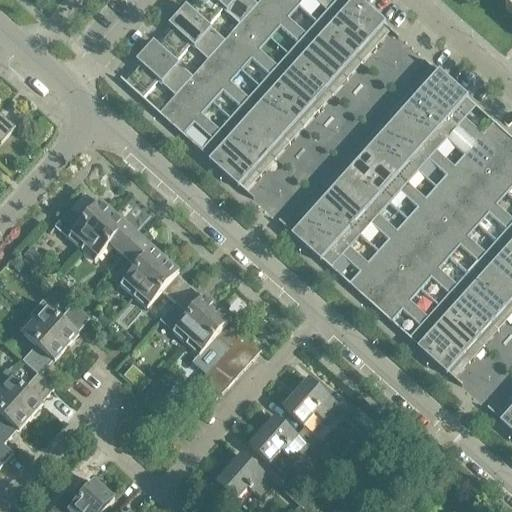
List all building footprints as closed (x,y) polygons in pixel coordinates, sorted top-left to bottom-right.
[(258,7),(249,0),(201,0),(191,12),(208,28),(223,12),(240,27),(258,7)] [(356,60),(317,25),(307,37),(288,20),(299,9),(288,0),(271,0),(265,7),(342,76),(356,60)] [(371,44),(321,0),(288,0),(299,9),(306,0),(312,0),(328,14),(317,25),(356,60),(371,44)] [(398,39),(355,0),(339,0),(335,5),(329,0),(321,0),(371,44),(385,28),(390,33),(398,40),(398,39)] [(342,76),(265,7),(251,24),(270,41),(280,29),(299,46),(288,58),(327,92),(342,76)] [(225,43),(208,28),(191,12),(186,8),(168,28),(173,32),(158,49),(175,64),(190,47),(208,63),(225,43)] [(327,92),(288,58),(278,69),(259,52),(270,41),(251,24),(236,40),(313,109),(327,92)] [(313,109),(236,40),(222,56),(241,73),(251,62),(269,78),(259,89),(299,125),(313,109)] [(193,79),(175,64),(158,49),(153,44),(136,64),(141,68),(125,85),(121,81),(120,82),(142,102),(158,84),(175,99),(193,79)] [(299,125),(259,89),(249,100),(231,84),(241,73),(222,56),(207,72),(284,141),(299,125)] [(423,63),(430,69),(435,73),(421,89),(498,158),(511,142),(511,140),(494,125),(483,137),(465,121),(477,109),(424,62),(423,63)] [(284,141),(207,72),(193,88),(212,105),(223,93),(241,110),(230,121),(270,157),(284,141)] [(270,157),(230,121),(220,133),(202,117),(212,105),(193,88),(178,104),(255,173),(270,157)] [(475,147),(465,158),(484,174),(498,158),(421,89),(406,105),(447,142),(457,131),(475,147)] [(255,173),(178,104),(163,121),(183,138),(194,126),(212,142),(201,154),(253,201),(254,200),(247,193),(241,189),(255,173)] [(436,154),(447,142),(406,105),(392,121),(469,190),(484,174),(465,158),(454,170),(436,154)] [(0,144),(0,145),(15,129),(0,115),(0,144)] [(446,178),(436,190),(455,207),(469,190),(392,121),(377,137),(418,174),(428,162),(446,178)] [(407,186),(418,174),(377,137),(363,153),(440,223),(455,207),(436,190),(425,202),(407,186)] [(511,151),(502,162),(511,170),(511,151)] [(417,211),(407,222),(426,239),(440,223),(363,153),(349,169),(389,206),(399,195),(417,211)] [(511,170),(502,162),(488,178),(507,195),(511,189),(511,170)] [(378,218),(389,206),(349,169),(334,185),(411,255),(426,239),(407,222),(396,234),(378,218)] [(511,221),(496,207),(507,195),(488,178),(474,194),(511,228),(511,221)] [(388,243),(378,254),(397,271),(411,255),(334,185),(320,202),(360,238),(371,227),(388,243)] [(511,228),(474,194),(459,210),(479,228),(489,217),(507,233),(497,244),(511,257),(511,228)] [(68,241),(81,253),(113,217),(111,215),(109,217),(85,195),(70,212),(84,224),(68,241)] [(349,250),(360,238),(320,202),(305,218),(383,287),(397,271),(378,254),(367,266),(349,250)] [(511,257),(497,244),(486,256),(467,240),(479,228),(459,210),(445,227),(511,286),(511,257)] [(116,219),(113,217),(81,253),(95,264),(110,247),(123,259),(138,242),(114,221),(116,219)] [(383,287),(305,218),(291,233),(287,229),(279,223),(278,224),(331,271),(342,259),(360,275),(349,287),(368,304),(383,287)] [(511,307),(511,286),(445,227),(430,243),(449,260),(459,249),(477,265),(467,276),(508,312),(511,307)] [(162,263),(138,242),(123,259),(136,270),(120,287),(134,299),(166,263),(164,261),(162,263)] [(508,312),(467,276),(456,288),(438,272),(449,260),(430,243),(416,259),(494,328),(508,312)] [(494,328),(416,259),(401,275),(421,292),(430,282),(449,298),(439,308),(479,344),(494,328)] [(168,265),(166,263),(134,299),(147,311),(163,294),(175,305),(190,288),(166,267),(168,265)] [(479,344),(439,308),(427,321),(409,305),(421,292),(401,275),(387,291),(465,360),(479,344)] [(214,310),(190,288),(175,305),(188,317),(173,334),(186,345),(218,310),(216,308),(214,310)] [(465,360),(387,291),(372,308),(391,325),(402,312),(420,329),(409,341),(462,388),(462,387),(455,380),(451,376),(465,360)] [(43,306),(31,320),(65,350),(90,322),(74,307),(60,322),(43,306)] [(221,312),(218,310),(186,345),(200,358),(202,355),(215,341),(228,352),(235,345),(244,336),(243,335),(219,314),(221,312)] [(65,350),(31,320),(19,333),(36,348),(23,363),(55,391),(40,378),(65,350)] [(244,336),(235,345),(253,362),(262,352),(244,336)] [(235,345),(226,355),(245,371),(253,362),(235,345)] [(226,355),(218,364),(236,381),(245,371),(226,355)] [(8,376),(0,384),(0,392),(30,419),(55,391),(23,363),(23,364),(38,377),(25,391),(8,376)] [(218,364),(210,373),(228,390),(236,381),(218,364)] [(210,373),(201,382),(220,399),(228,390),(210,373)] [(201,382),(193,391),(212,408),(220,399),(201,382)] [(284,411),(304,429),(316,416),(329,427),(342,412),(309,382),(284,411)] [(30,419),(0,392),(0,417),(1,418),(0,418),(0,443),(4,447),(30,419)] [(511,406),(499,420),(495,416),(488,410),(487,411),(511,433),(511,406)] [(378,427),(358,410),(350,419),(370,436),(378,427)] [(308,449),(296,438),(276,420),(250,448),(270,466),(282,453),(295,464),(308,449)] [(336,458),(304,429),(296,438),(308,449),(328,467),(336,458)] [(0,443),(0,459),(6,464),(14,456),(4,447),(0,443)] [(261,502),(275,487),(242,457),(217,486),(237,504),(249,490),(261,502)] [(336,458),(328,467),(336,474),(344,465),(336,458)] [(68,494),(51,511),(105,511),(115,502),(95,485),(78,503),(68,494)] [(310,502),(291,485),(283,494),(302,511),(310,502)]
